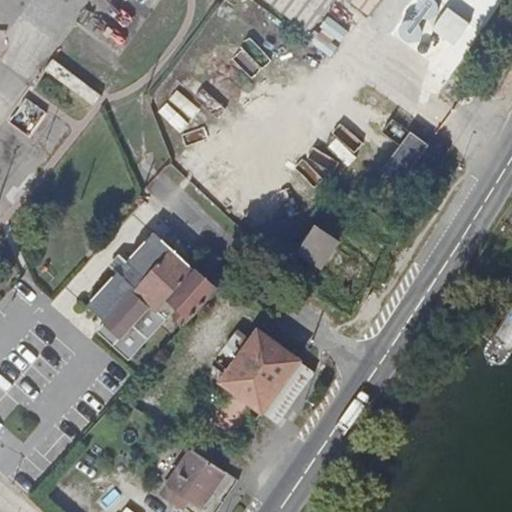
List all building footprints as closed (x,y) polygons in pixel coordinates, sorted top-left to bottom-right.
[(335,0),(265,0),(310,34),(335,0)] [(348,0),(370,16),(382,0),(348,0)] [(382,171),(401,184),(428,145),(391,119),(381,133),(399,146),(382,171)] [(321,271),(340,242),(314,225),(295,253),(321,271)] [(142,279),(170,248),(152,232),(124,263),(142,279)] [(165,300),(193,269),(170,248),(142,279),(133,289),(103,322),(95,331),(128,362),(165,320),(155,311),(165,300)] [(133,289),(142,279),(124,263),(117,257),(109,265),(116,272),(133,289)] [(193,269),(165,300),(175,309),(170,315),(183,327),(216,290),(193,269)] [(103,322),(133,289),(116,272),(85,306),(103,322)] [(223,381),(263,410),(292,368),(291,356),(259,334),(223,381)] [(222,456),(258,411),(237,395),(201,440),(222,456)] [(224,473),(192,450),(160,495),(181,510),(187,501),(198,509),(224,473)]
